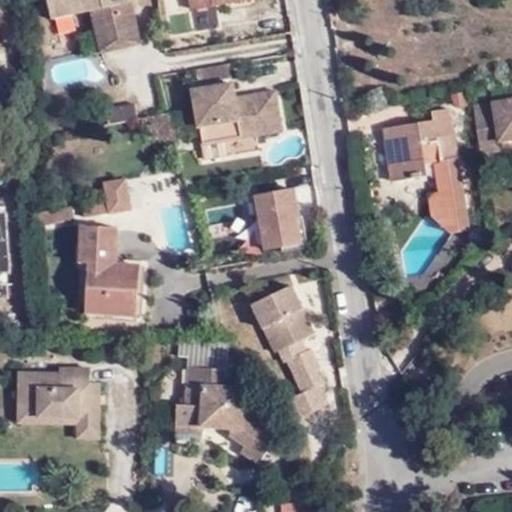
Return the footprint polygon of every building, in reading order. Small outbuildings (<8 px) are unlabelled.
[(49,0),(53,15),(92,6),(104,4),(112,40),(140,33),(132,0),(49,0)] [(209,6),(191,9),(189,0),(168,0),(175,35),(213,29),(209,6)] [(141,41),(140,33),(112,40),(104,4),(92,6),(102,49),(141,41)] [(1,38),(2,18),(0,17),(0,109),(1,110),(2,84),(21,85),(23,39),(1,38)] [(233,77),(230,63),(210,67),(212,80),(233,77)] [(210,67),(197,69),(199,82),(212,80),(210,67)] [(238,107),(236,98),(234,83),(194,91),(204,145),(283,130),(276,91),(248,96),(250,104),(238,107)] [(511,136),(511,95),(473,102),(482,151),(502,147),(501,138),(511,136)] [(248,96),(236,98),(238,107),(250,104),(248,96)] [(135,100),(105,106),(108,121),(137,115),(135,100)] [(453,216),(472,228),(452,107),(432,110),(434,117),(385,125),(393,177),(428,172),(427,161),(437,160),(442,188),(443,196),(451,199),(453,216)] [(144,122),(147,128),(153,133),(159,136),(166,138),(174,137),(168,110),(141,115),(144,122)] [(105,199),(130,195),(126,176),(102,181),(105,199)] [(294,187),(257,194),(265,247),(300,242),(297,218),(300,217),(294,187)] [(470,228),(472,228),(453,216),(451,199),(443,196),(442,188),(431,189),(436,211),(453,230),(470,228)] [(84,217),(132,208),(130,195),(105,199),(82,203),(84,217)] [(123,227),(83,225),(82,263),(91,263),(89,313),(140,317),(141,294),(137,294),(139,270),(142,270),(143,260),(121,259),(123,227)] [(480,226),(472,228),(470,228),(473,243),(483,242),(480,226)] [(277,354),(316,335),(292,286),(254,305),(277,354)] [(188,355),(187,365),(225,370),(230,370),(232,346),(221,343),(200,339),(179,339),(177,355),(188,355)] [(174,425),(200,427),(201,425),(230,427),(229,433),(244,443),(241,449),(259,461),(274,437),(258,426),(263,419),(241,403),(242,387),(223,385),(225,370),(187,365),(185,403),(176,403),(174,425)] [(79,432),(100,432),(100,380),(93,380),(92,366),(62,366),(61,370),(22,371),(22,403),(41,402),(41,415),(80,414),(79,421),(79,432)] [(318,384),(290,397),(299,416),(327,403),(318,384)] [(41,402),(22,403),(22,421),(79,421),(80,414),(41,415),(41,402)] [(336,476),(327,491),(335,496),(345,480),(336,476)] [(273,500),(272,511),(296,511),(297,501),(273,500)]
